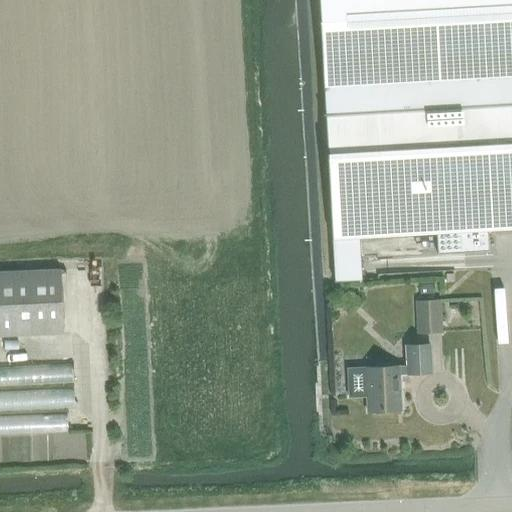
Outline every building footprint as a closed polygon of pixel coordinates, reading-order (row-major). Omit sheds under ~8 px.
[(511,0),(318,0),(325,114),(332,239),(436,233),(437,254),(489,251),(488,230),(511,228),(511,0)] [(0,335),(64,333),(61,269),(0,271),(0,335)] [(440,300),(418,301),(420,332),(442,331),(440,300)] [(407,365),(366,368),(368,412),(401,410),(400,374),(432,372),(430,344),(406,345),(407,365)] [(0,385),(73,384),(72,366),(0,367),(0,385)] [(0,410),(72,406),(71,391),(0,396),(0,410)] [(40,431),(66,431),(66,418),(0,418),(0,438),(40,438),(40,431)]
